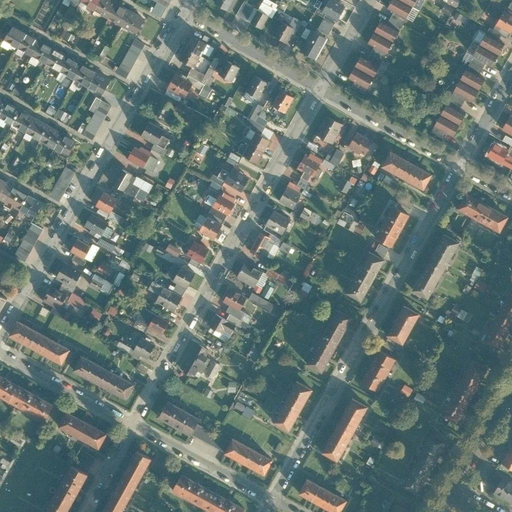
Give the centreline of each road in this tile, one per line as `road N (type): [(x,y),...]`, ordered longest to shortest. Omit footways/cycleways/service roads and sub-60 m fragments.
road 1 (residential): [(320,88),(133,425)]
road 2 (residential): [(272,501),(459,166)]
road 3 (residential): [(0,334),(182,11)]
road 4 (residential): [(459,166),(320,88)]
road 5 (residential): [(133,425),(272,501)]
road 6 (residential): [(320,88),(182,11)]
road 7 (residential): [(0,353),(133,425)]
road 8 (residential): [(511,380),(452,488)]
